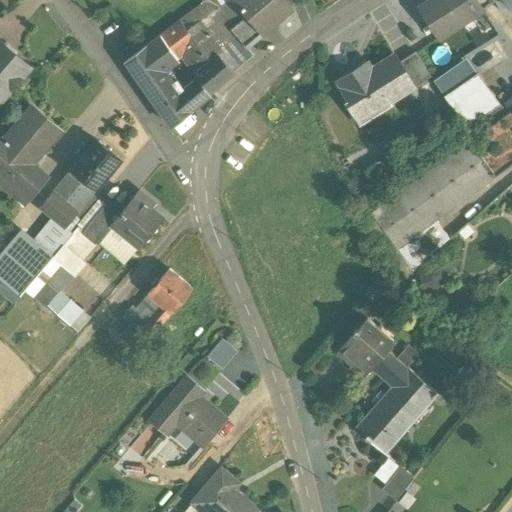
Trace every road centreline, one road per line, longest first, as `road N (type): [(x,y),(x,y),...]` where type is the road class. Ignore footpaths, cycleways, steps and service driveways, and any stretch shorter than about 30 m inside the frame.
road 1 (residential): [(313,511),(271,366),(208,219),(204,181)]
road 2 (track): [(208,219),(177,229),(0,437)]
road 3 (residential): [(204,181),(209,145),(238,101),(368,0)]
road 4 (residential): [(62,0),(189,173),(204,181)]
